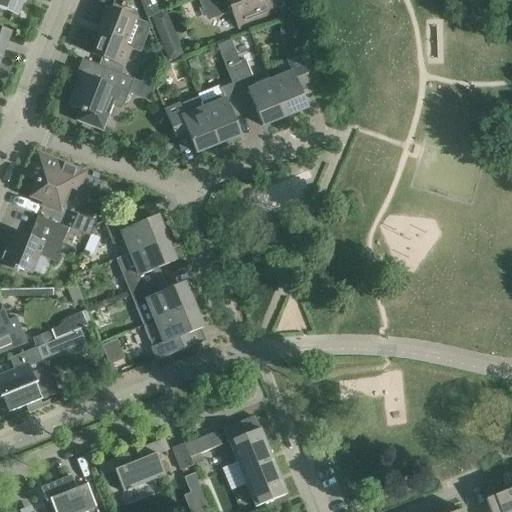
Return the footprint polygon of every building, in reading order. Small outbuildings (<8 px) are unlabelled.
[(0,0),(0,8),(17,15),(23,0),(0,0)] [(141,0),(141,1),(147,17),(159,12),(156,5),(152,6),(149,0),(141,0)] [(198,0),(207,22),(231,12),(238,28),(279,12),(277,9),(284,6),(281,0),(198,0)] [(124,67),(131,49),(139,53),(147,32),(146,23),(106,8),(99,26),(102,27),(92,55),(124,67)] [(0,59),(11,32),(0,27),(0,59)] [(233,48),(230,40),(227,41),(217,45),(216,46),(219,53),(233,48)] [(178,42),(163,48),(168,62),(184,56),(178,42)] [(284,77),(270,82),(283,116),(289,114),(289,115),(306,108),(297,86),(309,81),(299,56),(279,65),(284,77)] [(225,68),(231,84),(242,109),(253,104),(262,126),(279,119),(278,118),(283,116),(270,82),(266,73),(252,78),(244,60),(225,68)] [(145,65),(139,80),(153,86),(159,71),(145,65)] [(133,79),(105,68),(99,82),(80,75),(68,106),(80,111),(76,121),(102,131),(114,102),(123,106),(128,94),(133,79)] [(140,98),(146,84),(133,79),(128,94),(140,98)] [(222,95),(201,104),(217,143),(222,141),(223,142),(240,135),(231,113),(242,109),(231,84),(219,89),(222,95)] [(217,143),(201,104),(198,97),(164,112),(174,137),(186,131),(195,154),(212,147),(211,145),(217,143)] [(70,188),(78,192),(85,173),(56,161),(37,153),(33,166),(36,167),(25,192),(31,194),(30,198),(42,203),(41,207),(60,215),(70,188)] [(95,221),(80,215),(75,217),(71,229),(89,236),(95,221)] [(128,255),(164,240),(161,235),(163,234),(156,218),(134,227),(129,215),(104,225),(112,245),(124,240),(130,254),(127,254),(128,255)] [(68,229),(37,217),(29,237),(15,232),(8,248),(4,246),(0,256),(0,266),(16,272),(17,269),(31,275),(38,256),(55,263),(68,229)] [(121,274),(129,293),(157,282),(152,271),(174,262),(167,245),(166,246),(164,240),(128,255),(133,269),(121,274)] [(143,326),(143,327),(191,307),(189,302),(190,301),(183,284),(161,293),(157,282),(129,293),(137,313),(149,308),(155,321),(143,326)] [(0,297),(52,295),(52,289),(0,290),(0,297)] [(15,317),(6,321),(0,307),(0,353),(26,343),(15,317)] [(143,327),(157,361),(184,350),(179,338),(201,329),(194,312),(193,312),(191,307),(143,327)] [(59,330),(51,332),(54,340),(91,324),(86,313),(64,322),(59,330)] [(47,334),(34,340),(37,347),(50,341),(47,334)] [(64,350),(59,339),(41,346),(46,357),(64,350)] [(36,348),(9,359),(14,370),(0,376),(0,395),(1,397),(0,397),(0,398),(2,398),(8,413),(58,393),(47,366),(44,367),(36,348)] [(233,456),(265,443),(254,417),(223,430),(233,456)] [(184,446),(190,458),(221,446),(216,433),(184,446)] [(98,466),(102,477),(114,472),(123,493),(164,476),(156,455),(168,450),(164,439),(98,466)] [(276,469),(265,443),(233,456),(244,482),(276,469)] [(193,466),(190,458),(184,446),(183,444),(172,448),(181,471),(193,466)] [(276,469),(244,482),(255,508),(286,495),(276,469)] [(184,478),(190,494),(197,511),(206,511),(210,511),(195,474),(184,478)] [(44,511),(97,511),(86,485),(76,489),(71,477),(61,481),(40,489),(45,502),(41,503),(44,511)] [(489,511),(511,511),(511,502),(508,493),(500,496),(499,494),(485,500),(489,511)]
